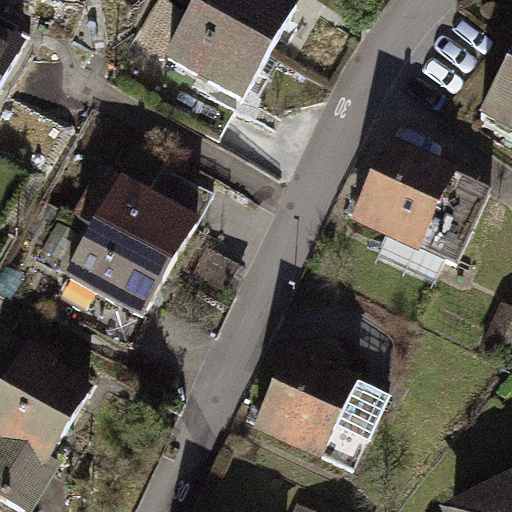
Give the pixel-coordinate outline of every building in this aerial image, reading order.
[(303,0),(201,0),(171,59),(253,104),(303,0)] [(0,89),(23,50),(0,36),(0,89)] [(511,143),(511,72),(483,128),(511,143)] [(472,172),(400,138),(358,224),(430,259),(472,172)] [(147,322),(203,222),(124,177),(68,277),(147,322)] [(58,359),(26,340),(0,385),(0,498),(24,511),(33,511),(61,464),(53,459),(93,390),(53,367),(58,359)] [(385,385),(313,351),(271,437),(343,472),(385,385)] [(511,511),(511,482),(456,509),(457,511),(511,511)] [(335,511),(307,498),(299,511),(335,511)]
